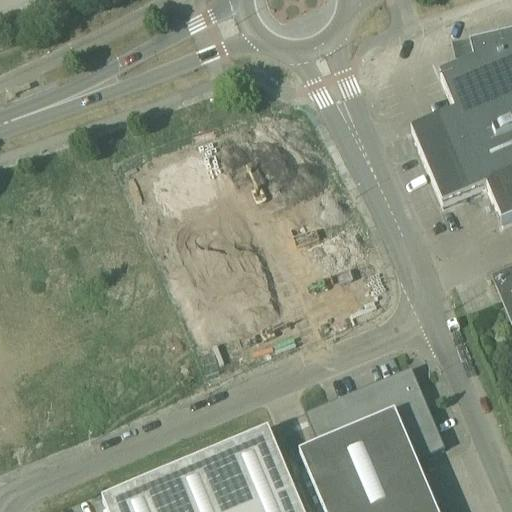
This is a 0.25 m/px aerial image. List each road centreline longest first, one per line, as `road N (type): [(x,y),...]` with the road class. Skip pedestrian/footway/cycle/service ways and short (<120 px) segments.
road 1 (unclassified): [(433,318),(25,492),(5,511)]
road 2 (unclassified): [(511,504),(433,318)]
road 3 (tertiary): [(74,98),(116,92),(258,38)]
road 4 (tertiary): [(242,2),(107,71),(74,98)]
road 5 (unclassified): [(370,169),(433,318)]
road 6 (unclassified): [(297,53),(370,169)]
road 7 (unclassified): [(370,169),(329,41)]
